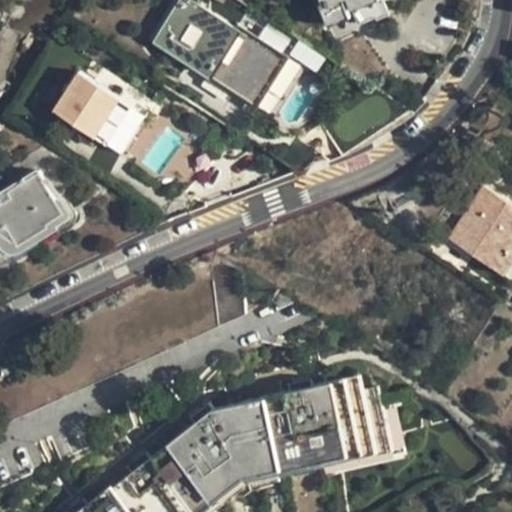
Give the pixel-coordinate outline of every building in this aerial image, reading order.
[(157,42),(184,0),(178,0),(153,39),(157,42)] [(207,73),(206,74),(255,105),(285,57),(236,27),(192,0),(184,0),(157,42),(207,73)] [(322,0),(332,23),(351,15),(345,0),(349,0),(353,8),(373,0),(322,0)] [(255,105),(206,74),(204,77),(257,111),(292,57),(238,23),(236,27),(285,57),(255,105)] [(96,134),(119,97),(80,73),(57,109),(96,134)] [(391,124),(412,109),(384,91),(327,130),(345,155),(391,124)] [(119,97),(96,134),(108,141),(131,104),(119,97)] [(295,135),(278,160),(301,174),(322,155),(295,135)] [(12,191),(0,198),(0,234),(9,249),(0,254),(0,263),(1,264),(5,264),(9,263),(75,222),(77,219),(77,216),(76,213),(62,192),(56,196),(41,172),(11,190),(12,191)] [(411,177),(383,192),(394,213),(423,197),(411,177)] [(511,272),(511,204),(483,187),(450,240),(472,254),(509,277),(511,272)] [(472,254),(450,240),(446,245),(468,259),(472,254)] [(214,282),(0,378),(0,425),(220,325),(214,282)] [(258,290),(249,295),(253,302),(261,297),(258,290)] [(176,511),(227,473),(381,439),(372,401),(357,404),(351,377),(312,385),(284,392),(217,407),(213,408),(195,422),(149,459),(127,476),(109,491),(107,489),(86,504),(76,511),(176,511)] [(282,384),(284,392),(312,385),(310,377),(282,384)] [(191,417),(195,422),(213,408),(217,407),(212,401),(191,417)] [(197,511),(228,488),(384,453),(381,439),(227,473),(176,511),(197,511)] [(123,470),(127,476),(149,459),(145,453),(123,470)] [(66,511),(76,511),(86,504),(82,499),(66,511)]
